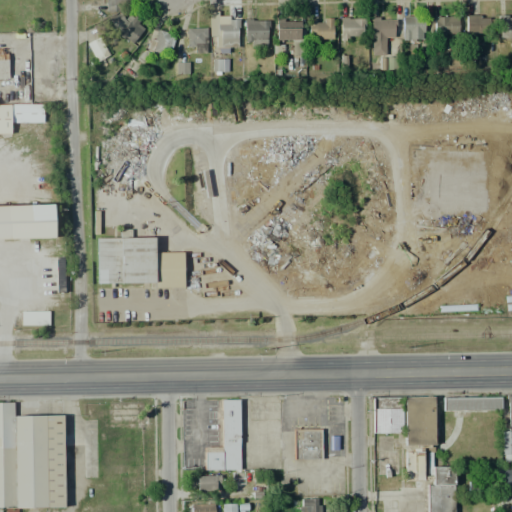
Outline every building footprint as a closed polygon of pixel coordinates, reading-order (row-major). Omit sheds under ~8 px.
[(0,0),(14,0),(15,27),(0,27),(0,0)] [(38,0),(38,23),(18,23),(17,0),(38,0)] [(126,0),(126,3),(115,3),(116,11),(105,12),(104,0),(126,0)] [(105,24),(120,6),(144,26),(129,44),(105,24)] [(208,12),(227,12),(227,21),(236,21),(237,48),(218,48),(218,39),(208,39),(208,12)] [(457,15),(457,33),(434,34),(433,16),(457,15)] [(463,34),(463,15),(492,15),(492,34),(463,34)] [(511,15),(511,38),(498,38),(497,16),(511,15)] [(364,17),(364,38),(339,39),(338,18),(364,17)] [(393,17),(393,36),(381,36),(382,55),(370,55),(370,17),(393,17)] [(425,17),(425,40),(402,40),(402,17),(425,17)] [(267,47),(244,48),(243,19),(267,18),(267,47)] [(331,18),(332,39),(308,39),(307,19),(331,18)] [(304,19),(305,56),(295,56),(295,47),(285,47),(285,38),(275,39),(274,20),(304,19)] [(187,27),(206,28),(205,53),(186,53),(187,27)] [(174,35),(168,56),(147,49),(153,29),(174,35)] [(109,55),(97,62),(86,44),(98,37),(109,55)] [(430,66),(417,66),(416,49),(428,48),(430,66)] [(459,52),(460,66),(446,66),(446,52),(459,52)] [(396,70),(379,70),(379,57),(396,57),(396,70)] [(188,74),(188,62),(175,62),(175,74),(188,74)] [(0,102),(42,102),(42,123),(6,124),(6,134),(0,134),(0,102)] [(53,229),(53,238),(0,239),(0,204),(43,203),(52,203),(53,229)] [(153,236),(153,247),(163,247),(172,246),(182,246),(182,257),(182,267),(183,287),(173,288),(163,288),(144,288),(134,288),(124,288),(115,288),(95,289),(95,268),(95,258),(95,237),(114,237),(124,237),(133,237),(143,237),(153,236)] [(64,289),(56,289),(56,255),(60,256),(63,256),(64,289)] [(48,324),(39,324),(29,324),(20,324),(20,311),(29,311),(39,311),(48,311),(48,324)] [(511,464),(500,464),(499,425),(508,425),(507,395),(511,395),(511,464)] [(380,434),(371,434),(371,424),(371,415),(370,396),(380,396),(399,396),(402,396),(403,433),(399,433),(380,434)] [(428,452),(419,452),(419,461),(421,461),(421,480),(409,480),(404,480),(403,396),(408,396),(428,396),(437,396),(437,414),(437,424),(438,452),(428,452)] [(441,412),(440,397),(501,396),(501,411),(441,412)] [(220,400),(238,400),(239,472),(202,472),(202,445),(220,445),(220,400)] [(62,415),(61,507),(0,507),(0,403),(12,403),(12,415),(62,415)] [(292,430),(320,430),(321,459),(293,460),(292,430)] [(328,450),(338,450),(338,436),(328,437),(328,450)] [(421,480),(421,461),(428,461),(430,461),(430,467),(456,467),(456,511),(429,511),(429,498),(429,480),(421,480)] [(511,468),(511,486),(496,487),(496,468),(511,468)] [(219,476),(220,491),(196,492),(196,476),(219,476)] [(320,499),(320,511),(299,511),(299,499),(320,499)]
